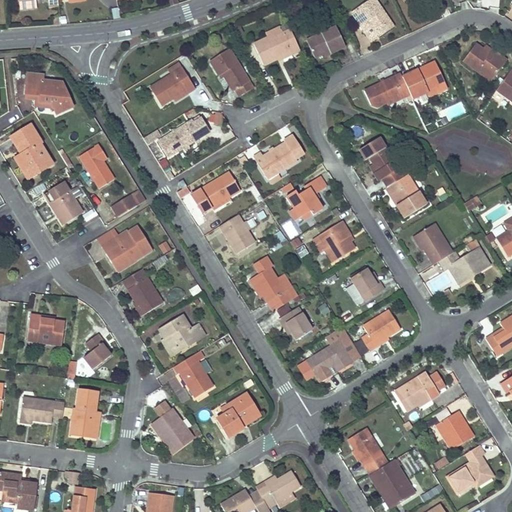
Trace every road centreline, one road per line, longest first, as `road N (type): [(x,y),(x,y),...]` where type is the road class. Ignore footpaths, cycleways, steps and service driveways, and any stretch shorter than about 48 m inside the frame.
road 1 (residential): [(100,88),(303,420)]
road 2 (residential): [(122,466),(131,350),(105,308),(64,280),(0,180)]
road 3 (residential): [(316,97),(319,131),(436,336)]
road 4 (residential): [(511,35),(463,16),(335,76),(316,97)]
road 5 (residential): [(122,466),(222,469),(303,420)]
road 6 (residential): [(303,420),(436,336)]
road 7 (residential): [(436,336),(511,457)]
road 8 (residential): [(0,449),(122,466)]
